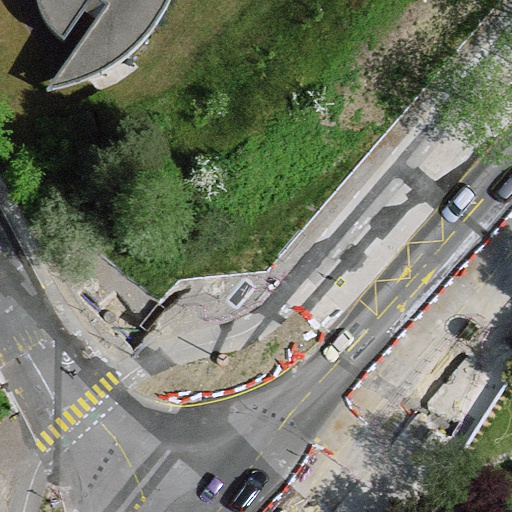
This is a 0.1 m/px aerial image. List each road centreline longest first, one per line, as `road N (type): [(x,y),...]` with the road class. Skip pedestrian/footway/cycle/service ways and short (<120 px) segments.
road 1 (primary): [(472,260),(375,322),(279,416),(229,447)]
road 2 (primary): [(324,511),(345,453),(419,357),(472,260)]
road 3 (residential): [(97,413),(0,278)]
